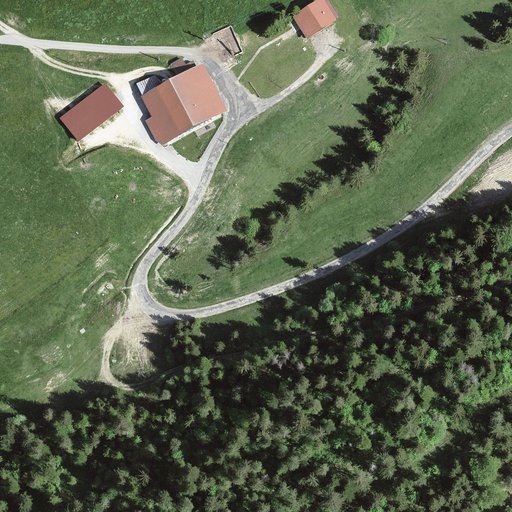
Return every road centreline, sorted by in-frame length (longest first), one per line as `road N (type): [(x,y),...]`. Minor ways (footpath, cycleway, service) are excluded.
road 1 (unclassified): [(237,111),(179,226),(138,282),(141,300),(182,316),(301,280),(387,238),(511,129)]
road 2 (track): [(203,183),(147,148),(127,98),(126,79),(164,72)]
